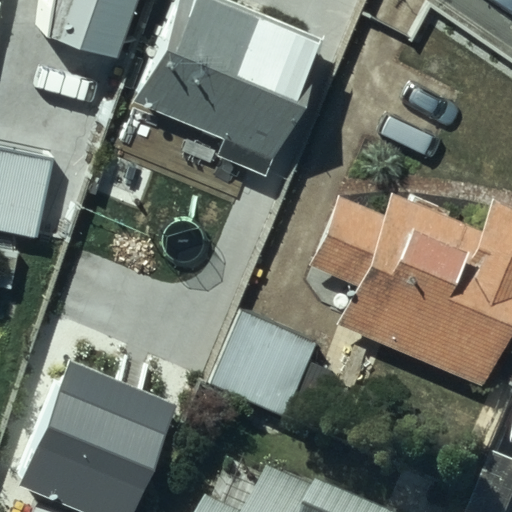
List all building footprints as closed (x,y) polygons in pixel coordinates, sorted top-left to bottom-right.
[(27,0),(22,14),(108,44),(123,0),(27,0)] [(319,22),(263,0),(161,0),(124,92),(217,129),(210,146),(261,167),(319,22)] [(45,151),(0,141),(0,224),(27,230),(45,151)] [(511,201),(486,190),(472,222),(383,183),(375,202),(330,183),(299,254),(346,275),(330,312),(476,375),(506,305),(511,307),(511,201)] [(251,240),(213,223),(184,287),(221,304),(251,240),(250,240),(251,240)] [(224,307),(191,379),(266,414),(299,342),(224,307)] [(367,511),(273,472),(255,511),(223,511),(204,503),(200,511),(367,511)]
